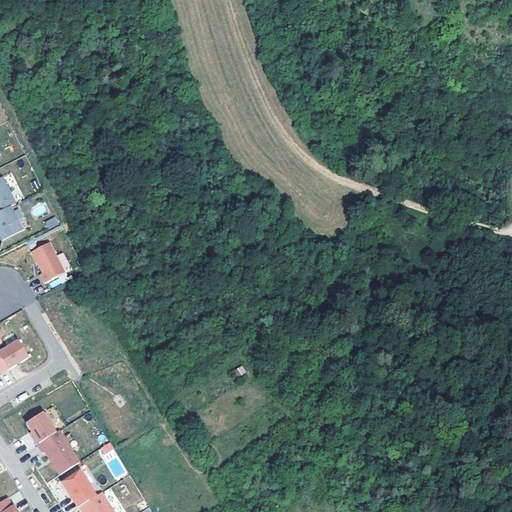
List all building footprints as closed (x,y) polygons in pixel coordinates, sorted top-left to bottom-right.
[(0,211),(11,206),(17,203),(4,176),(0,178),(0,211)] [(11,206),(0,211),(0,227),(1,229),(0,229),(0,233),(3,239),(23,229),(11,206)] [(55,216),(44,222),(49,230),(60,224),(55,216)] [(50,242),(32,250),(42,272),(40,273),(44,282),(64,272),(50,242)] [(0,350),(0,358),(7,370),(28,357),(17,340),(0,350)] [(32,439),(36,445),(56,433),(42,412),(25,423),(31,432),(34,437),(32,439)] [(59,475),(79,463),(59,431),(37,445),(42,452),(44,451),(59,475)] [(103,455),(114,449),(110,442),(99,449),(103,455)] [(73,499),(78,508),(96,496),(80,471),(62,483),(69,494),(70,493),(74,498),(73,499)] [(114,511),(102,493),(80,507),(82,511),(114,511)] [(0,511),(14,511),(7,500),(0,504),(0,511)]
